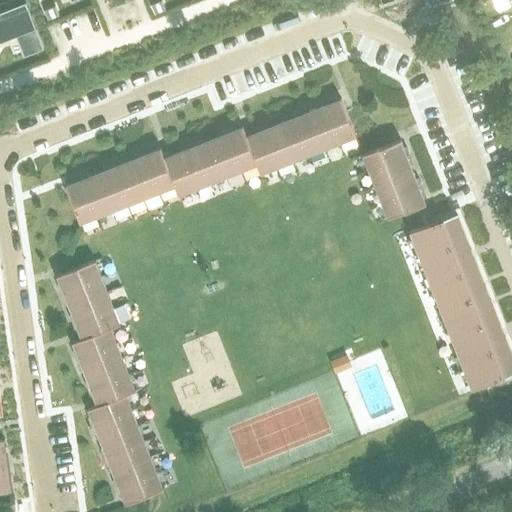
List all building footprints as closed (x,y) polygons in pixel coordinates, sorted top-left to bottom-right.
[(160,0),(158,0),(150,4),(154,14),(165,10),(160,0)] [(472,0),(479,15),(499,6),(495,0),(472,0)] [(24,2),(0,11),(0,36),(13,31),(23,56),(43,48),(24,2)] [(53,5),(43,9),(47,19),(57,15),(53,5)] [(511,38),(507,25),(490,31),(497,50),(511,44),(511,38)] [(326,98),(321,100),(338,142),(355,136),(339,97),(328,102),(326,98)] [(338,142),(321,100),(317,102),(318,106),(307,110),(323,148),(338,142)] [(296,111),(291,113),(307,155),(323,148),(307,110),(297,114),(296,111)] [(286,117),(276,121),(292,161),(307,155),(291,113),(286,115),(286,117)] [(263,123),(259,125),(275,167),(292,161),(276,121),(264,126),(263,123)] [(228,125),(224,127),(241,170),(256,164),(244,134),(241,125),(230,129),(228,125)] [(275,167),(259,125),(254,127),(255,130),(244,134),(256,164),(259,173),(275,167)] [(241,170),(224,127),(218,129),(220,133),(209,137),(225,176),(241,170)] [(198,138),(192,140),(209,182),(225,176),(209,137),(199,141),(198,138)] [(368,170),(409,153),(408,149),(405,150),(400,139),(362,155),(368,170)] [(188,145),(178,149),(193,188),(209,182),(192,140),(187,142),(188,145)] [(147,148),(142,150),(158,192),(174,186),(161,153),(158,146),(148,151),(147,148)] [(193,188),(178,149),(167,153),(166,151),(161,153),(174,186),(177,195),(193,188)] [(158,192),(142,150),(137,152),(138,155),(127,160),(143,198),(158,192)] [(409,153),(368,170),(375,186),(413,170),(409,160),(412,159),(409,153)] [(115,160),(110,162),(127,204),(143,198),(127,160),(117,164),(115,160)] [(127,204),(110,162),(106,164),(107,167),(96,172),(111,210),(127,204)] [(418,181),(413,170),(375,186),(381,201),(422,185),(420,180),(418,181)] [(111,210),(96,172),(85,176),(84,173),(79,174),(95,217),(111,210)] [(95,217),(79,174),(73,177),(75,180),(64,184),(80,223),(95,217)] [(424,190),(422,185),(381,201),(388,217),(425,202),(421,191),(424,190)] [(469,388),(511,371),(511,357),(457,212),(410,230),(469,388)] [(58,293),(99,277),(93,260),(55,275),(59,287),(56,288),(58,293)] [(105,292),(99,277),(58,293),(60,298),(62,297),(66,307),(105,292)] [(105,292),(66,307),(71,318),(69,319),(71,324),(111,308),(105,292)] [(111,308),(71,324),(73,329),(76,328),(80,339),(108,328),(118,324),(111,308)] [(108,328),(80,339),(70,342),(74,353),(72,354),(74,359),(114,343),(108,328)] [(120,359),(114,343),(74,359),(76,365),(79,364),(83,373),(120,359)] [(120,359),(83,373),(87,384),(84,385),(86,390),(126,374),(120,359)] [(341,360),(329,365),(334,376),(346,371),(341,360)] [(133,391),(126,374),(86,390),(88,396),(91,395),(95,405),(125,394),(133,391)] [(125,394),(95,405),(86,409),(91,419),(87,421),(89,425),(131,409),(125,394)] [(131,409),(89,425),(91,431),(95,430),(99,440),(137,425),(131,409)] [(137,425),(99,440),(104,451),(100,453),(102,457),(143,441),(137,425)] [(3,440),(0,440),(0,488),(9,488),(3,440)] [(149,456),(143,441),(102,457),(104,462),(106,461),(111,472),(149,456)] [(149,456),(111,472),(115,483),(112,484),(114,488),(155,472),(149,456)] [(155,472),(114,488),(116,494),(119,493),(123,504),(162,488),(155,472)]
